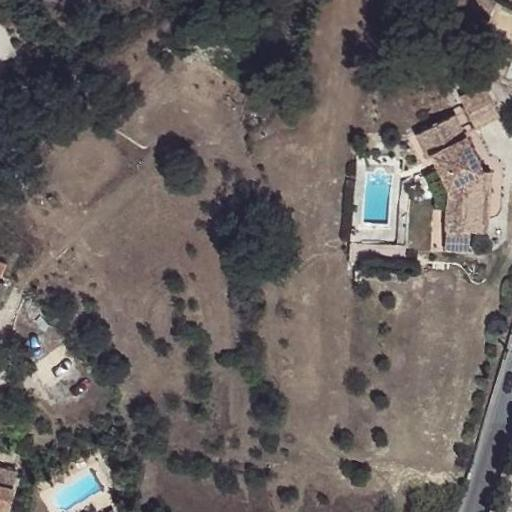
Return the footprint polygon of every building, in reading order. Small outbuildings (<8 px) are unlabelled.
[(491,84),(467,96),(483,127),(507,115),(491,84)] [(462,114),(423,133),(434,156),(439,154),(455,187),(452,227),(477,230),(493,231),(497,189),(491,189),(492,170),(490,170),(462,114)] [(499,170),(492,170),(491,189),(497,189),(499,170)] [(452,227),(450,247),(475,250),(477,230),(452,227)] [(0,508),(7,510),(16,470),(0,466),(0,508)]
